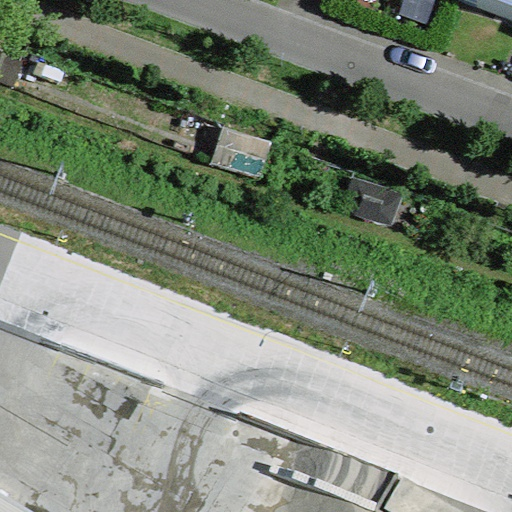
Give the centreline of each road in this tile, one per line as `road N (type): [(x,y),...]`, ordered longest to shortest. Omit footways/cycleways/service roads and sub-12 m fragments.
road 1 (unclassified): [(511,467),(0,263)]
road 2 (residential): [(511,119),(190,0)]
